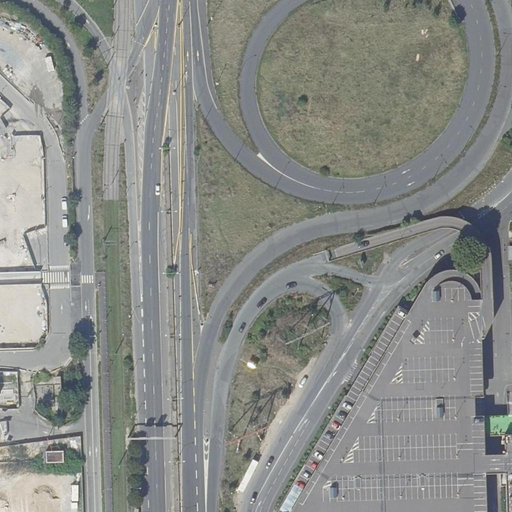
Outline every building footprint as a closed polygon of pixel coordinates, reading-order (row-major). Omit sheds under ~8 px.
[(511,511),(511,218),(507,219),(511,372),(511,434),(499,435),(502,511),(501,511),(511,511)] [(487,511),(481,305),(481,297),(479,290),(474,280),(465,273),(455,270),(444,270),(443,270),(435,273),(430,278),(425,285),(409,311),(398,305),(356,375),(338,407),(275,511),(487,511)] [(38,290),(38,279),(25,280),(26,290),(38,290)] [(27,316),(28,328),(42,328),(41,315),(27,316)] [(0,473),(12,474),(11,436),(0,435),(0,473)]
